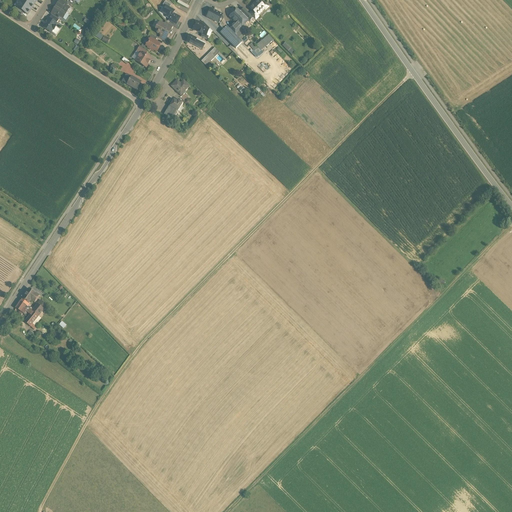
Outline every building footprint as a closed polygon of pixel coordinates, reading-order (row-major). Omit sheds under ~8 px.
[(23,12),(28,16),(38,0),(22,0),(17,8),(23,12)] [(257,0),(254,3),(255,3),(254,5),(250,9),(253,11),(259,17),(257,16),(265,8),(262,5),(257,0)] [(60,4),(59,3),(56,8),(66,15),(70,10),(60,4)] [(169,9),(167,7),(167,8),(163,14),(167,16),(166,18),(170,20),(173,14),(175,12),(169,9)] [(66,15),(56,8),(53,13),(53,14),(60,18),(63,20),(66,15)] [(249,15),(243,9),(240,12),(247,20),(249,22),(252,19),(255,21),(255,20),(249,15)] [(222,16),(223,16),(222,15),(214,11),(211,10),(207,18),(219,23),(222,16)] [(240,12),(238,10),(230,18),(236,23),(240,27),(247,20),(240,12)] [(259,17),(253,11),(249,15),(255,20),(255,21),(259,17)] [(173,14),(170,20),(169,21),(176,25),(178,21),(179,18),(173,14)] [(52,16),(49,20),(56,25),(59,21),(52,16)] [(222,16),(219,23),(221,25),(220,26),(224,30),(227,27),(222,16)] [(56,25),(49,20),(43,28),(51,33),(56,25)] [(171,30),(163,26),(164,25),(160,23),(156,29),(157,31),(156,32),(157,34),(158,35),(160,35),(160,36),(166,39),(171,30)] [(201,25),(197,23),(193,30),(203,35),(206,36),(208,32),(207,31),(201,25)] [(210,29),(203,23),(201,25),(207,31),(210,29)] [(236,23),(230,29),(235,34),(239,31),(241,28),(240,27),(236,23)] [(224,30),(221,33),(236,49),(242,43),(238,38),(230,30),(227,27),(224,30)] [(239,31),(235,34),(230,29),(230,30),(238,38),(242,34),(239,31)] [(157,38),(152,35),(150,33),(148,38),(150,39),(155,42),(157,38)] [(259,44),(264,50),(274,40),(269,35),(259,44)] [(197,39),(190,36),(186,42),(193,46),(197,39)] [(155,42),(150,39),(148,44),(147,47),(149,48),(149,49),(152,51),(152,50),(157,53),(159,49),(158,48),(158,46),(159,47),(160,45),(155,42)] [(202,42),(197,39),(193,46),(202,50),(205,46),(201,44),(202,42)] [(290,54),(293,51),(285,43),(283,45),(290,54)] [(143,50),(140,47),(137,52),(141,55),(141,54),(144,57),(145,56),(146,56),(148,52),(143,50)] [(215,48),(208,55),(212,60),(219,53),(215,48)] [(145,56),(144,57),(141,54),(141,55),(138,59),(140,61),(139,64),(146,68),(151,61),(149,59),(149,58),(146,56),(145,56)] [(212,60),(208,55),(204,59),(208,64),(212,60)] [(132,78),(128,76),(124,83),(128,85),(132,78)] [(141,83),(132,78),(128,85),(136,91),(141,83)] [(180,84),(178,87),(175,83),(171,87),(180,96),(183,94),(185,92),(190,87),(184,81),(180,84)] [(177,103),(174,101),(172,104),(170,107),(176,111),(178,112),(183,104),(181,103),(181,102),(180,102),(178,101),(177,103)] [(170,107),(165,115),(172,119),(176,111),(170,107)] [(38,297),(29,290),(23,299),(30,304),(32,301),(34,303),(38,297)] [(41,301),(37,305),(32,311),(33,312),(38,316),(47,306),(41,301)] [(26,306),(21,302),(16,309),(20,312),(19,313),(21,315),(22,313),(24,315),(26,312),(27,311),(24,309),(26,306)] [(32,311),(26,306),(24,309),(27,311),(26,312),(31,316),(33,312),(32,311)] [(31,316),(25,323),(30,327),(32,324),(34,322),(33,322),(38,316),(33,312),(31,316)]
